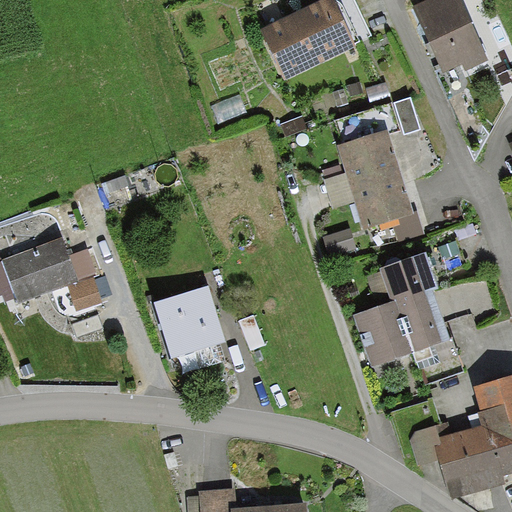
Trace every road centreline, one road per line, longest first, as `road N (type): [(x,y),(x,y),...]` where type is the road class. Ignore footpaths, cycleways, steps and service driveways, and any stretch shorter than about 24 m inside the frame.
road 1 (residential): [(381,468),(300,434),(154,408),(0,409)]
road 2 (residential): [(388,0),(511,282)]
road 3 (residential): [(297,186),(385,449),(381,468)]
